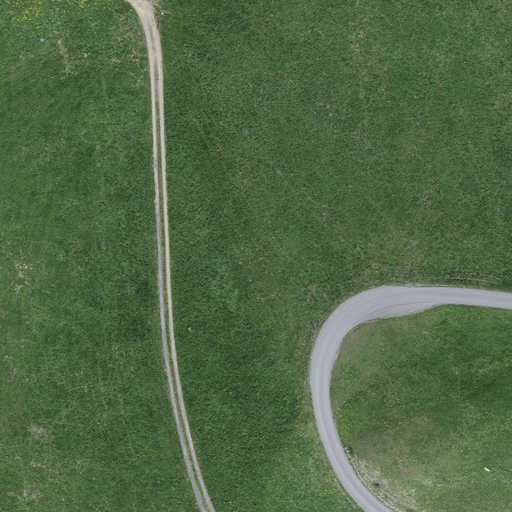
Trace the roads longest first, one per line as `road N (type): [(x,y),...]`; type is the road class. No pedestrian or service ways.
road 1 (track): [(144,0),(166,45),(179,372),(206,511)]
road 2 (unclassified): [(511,299),(384,295),(331,325),(316,374),(325,443),(338,475),(369,511)]
